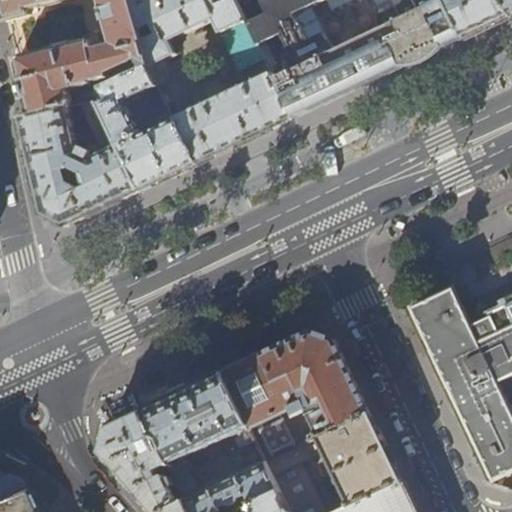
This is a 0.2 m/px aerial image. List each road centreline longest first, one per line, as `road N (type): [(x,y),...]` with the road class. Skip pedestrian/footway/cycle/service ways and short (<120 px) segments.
road 1 (residential): [(464,511),(305,201)]
road 2 (secondary): [(305,201),(41,326)]
road 3 (secondary): [(511,104),(305,201)]
road 4 (tertiary): [(41,326),(0,155)]
road 5 (residential): [(88,485),(41,326)]
